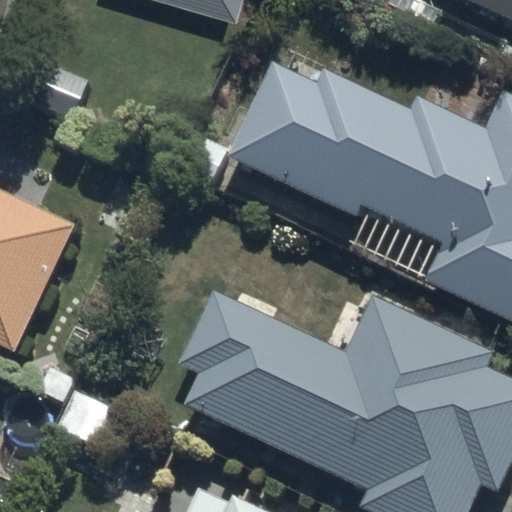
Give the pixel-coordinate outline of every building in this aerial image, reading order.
[(511,0),(461,0),(511,23),(511,0)] [(276,66),(232,159),(363,221),(368,210),(445,247),(428,284),(511,323),(511,98),(508,96),(490,134),(483,131),(499,98),(454,77),(439,109),(424,101),(418,113),(331,72),(323,88),(276,66)] [(0,348),(19,358),(78,229),(0,191),(0,348)] [(206,377),(191,409),(371,493),(363,511),(365,511),(473,511),(484,489),(503,497),(511,477),(511,381),(492,372),(498,360),(377,303),(351,359),(216,296),(183,367),(206,377)] [(263,511),(238,500),(233,511),(263,511)]
